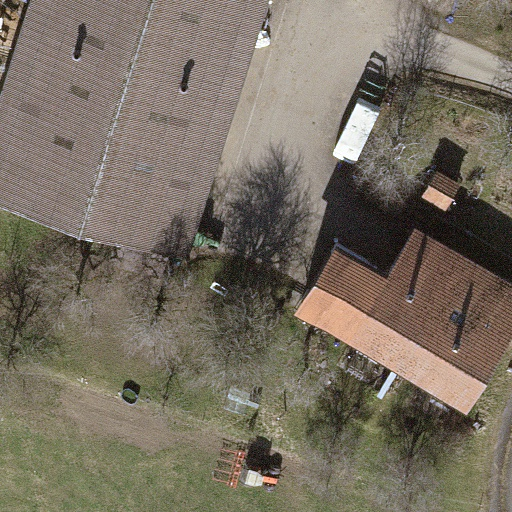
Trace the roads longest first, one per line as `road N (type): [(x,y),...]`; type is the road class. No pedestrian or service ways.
road 1 (track): [(314,0),(264,252)]
road 2 (track): [(511,88),(315,0)]
